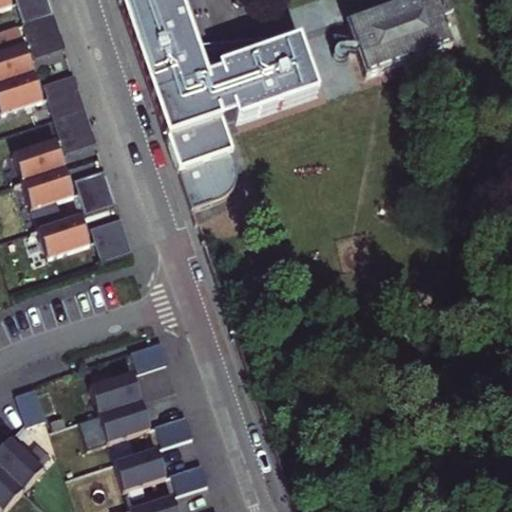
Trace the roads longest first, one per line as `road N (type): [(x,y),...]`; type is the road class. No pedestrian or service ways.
road 1 (tertiary): [(189,297),(88,0)]
road 2 (tertiary): [(267,511),(189,297)]
road 3 (residential): [(189,297),(0,362)]
